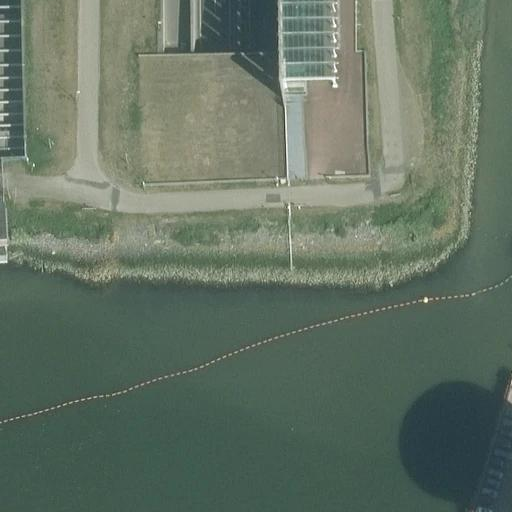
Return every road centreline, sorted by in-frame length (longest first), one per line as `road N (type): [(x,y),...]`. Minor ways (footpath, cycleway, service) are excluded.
road 1 (motorway): [(220,511),(197,218),(197,0)]
road 2 (motorway): [(286,511),(268,308),(260,0)]
road 3 (motorway): [(0,334),(15,511)]
